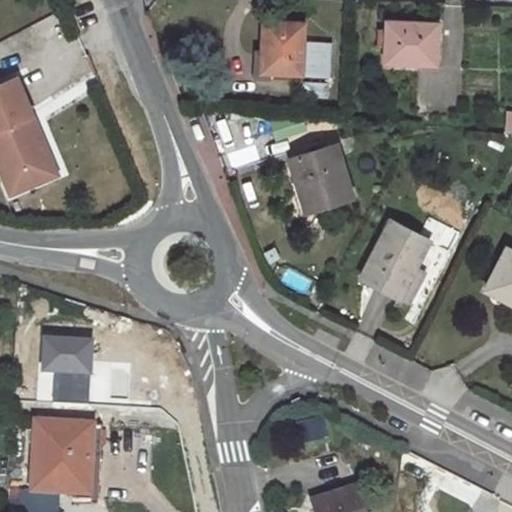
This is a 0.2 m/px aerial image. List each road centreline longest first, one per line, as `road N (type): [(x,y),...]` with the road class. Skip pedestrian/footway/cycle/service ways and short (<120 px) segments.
road 1 (tertiary): [(188,219),(187,184),(117,0)]
road 2 (tertiary): [(511,454),(328,363)]
road 3 (unclassified): [(232,450),(197,300)]
road 4 (unclassified): [(144,259),(0,243)]
road 5 (unclassified): [(232,450),(245,416),(299,374),(328,363)]
road 6 (tertiary): [(328,363),(265,327),(219,284)]
